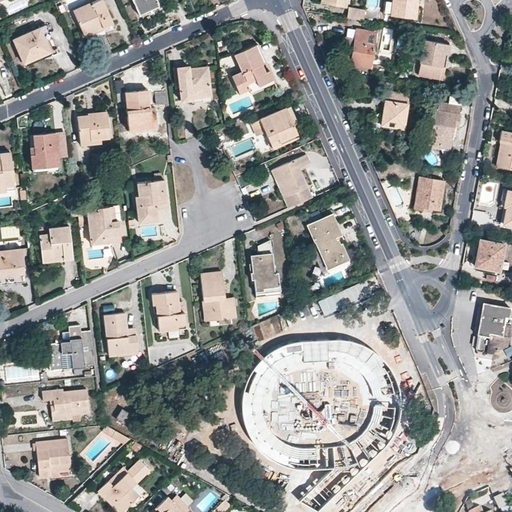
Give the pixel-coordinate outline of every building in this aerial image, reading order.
[(110,23),(100,0),(97,0),(73,11),(82,31),(100,23),(102,27),(110,23)] [(155,0),(132,0),(136,10),(156,1),(155,0)] [(136,10),(138,14),(161,3),(159,0),(155,0),(156,1),(136,10)] [(414,10),(415,0),(384,0),(383,12),(411,16),(411,10),(414,10)] [(348,7),(347,17),(362,19),(363,9),(348,7)] [(102,27),(100,23),(82,31),(84,35),(102,27)] [(366,23),(364,31),(375,32),(376,25),(366,23)] [(48,33),(45,24),(13,39),(23,63),(49,51),(42,35),(48,33)] [(356,29),(354,37),(349,36),(344,62),(369,66),(375,32),(364,31),(356,29)] [(25,66),(57,52),(48,33),(42,35),(49,51),(23,63),(25,66)] [(446,54),(448,44),(424,40),(417,74),(442,78),(444,66),(440,66),(442,53),(446,54)] [(261,64),(268,80),(258,85),(255,80),(236,88),(238,93),(248,89),(250,93),(274,83),(257,44),(254,45),(262,64),(261,64)] [(261,64),(262,64),(254,45),(234,54),(242,72),(231,77),(236,88),(255,80),(258,85),(268,80),(261,64)] [(189,66),(176,67),(178,86),(179,100),(193,99),(193,93),(209,91),(206,67),(189,69),(189,66)] [(148,92),(148,89),(124,91),(128,124),(155,121),(153,106),(149,106),(148,92)] [(408,94),(386,90),(380,124),(402,128),(408,94)] [(163,91),(153,91),(155,104),(165,103),(163,91)] [(193,99),(193,102),(208,101),(207,96),(209,96),(209,91),(193,93),(193,99)] [(458,106),(438,102),(436,110),(434,109),(429,139),(425,138),(425,140),(429,141),(428,146),(448,149),(452,126),(453,122),(457,123),(459,113),(457,113),(458,106)] [(293,124),(295,122),(289,107),(286,108),(293,124)] [(293,124),(286,108),(251,123),(256,135),(265,132),(270,142),(278,139),(278,141),(297,133),(293,124)] [(96,112),(96,116),(87,117),(87,115),(77,116),(80,144),(100,141),(100,138),(108,137),(105,111),(96,112)] [(128,124),(128,130),(156,127),(155,121),(128,124)] [(511,131),(501,130),(499,141),(500,141),(504,142),(501,157),(497,156),(496,165),(511,167),(511,131)] [(56,164),(53,132),(32,135),(33,146),(34,153),(30,153),(31,166),(56,164)] [(270,142),(272,147),(298,136),(297,133),(278,141),(278,139),(270,142)] [(0,152),(0,185),(13,184),(10,152),(0,152)] [(295,172),(294,169),(298,168),(309,163),(305,154),(271,170),(276,181),(281,180),(288,194),(283,196),(288,207),(310,197),(299,171),(295,172)] [(438,209),(443,181),(418,177),(413,207),(425,209),(425,207),(431,208),(438,209)] [(165,201),(163,179),(137,182),(138,195),(139,204),(135,205),(137,217),(155,215),(154,209),(154,202),(165,201)] [(281,180),(276,181),(283,196),(288,194),(281,180)] [(108,206),(86,208),(90,243),(104,241),(103,237),(119,235),(118,219),(114,220),(109,220),(108,206)] [(333,213),(309,224),(329,271),(350,262),(342,242),(345,241),(333,213)] [(71,258),(68,226),(48,228),(49,234),(39,235),(41,256),(62,254),(62,259),(71,258)] [(479,266),(499,270),(504,244),(480,239),(478,250),(481,251),(479,266)] [(24,272),(21,248),(0,250),(0,274),(23,272),(24,272)] [(272,253),(252,255),(253,271),(250,272),(251,279),(254,279),(255,291),(264,290),(264,288),(280,286),(278,272),(274,272),(272,253)] [(41,256),(42,262),(62,259),(62,254),(41,256)] [(357,266),(359,273),(366,270),(363,264),(357,266)] [(226,307),(225,297),(223,271),(201,274),(206,320),(235,317),(234,306),(226,307)] [(0,274),(0,283),(24,280),(23,272),(0,274)] [(374,277),(318,302),(326,318),(341,312),(381,293),(374,277)] [(255,291),(256,296),(280,294),(280,286),(264,288),(264,290),(255,291)] [(179,301),(178,291),(153,293),(154,305),(157,305),(159,325),(185,322),(185,312),(180,313),(179,301)] [(234,297),(225,297),(226,307),(234,306),(234,297)] [(508,317),(510,308),(483,303),(476,344),(478,346),(495,349),(495,346),(509,342),(511,326),(504,324),(505,317),(508,317)] [(124,313),(106,315),(110,354),(138,352),(137,335),(135,335),(127,336),(126,329),(124,313)] [(186,328),(185,322),(159,325),(159,331),(186,328)] [(70,331),(63,332),(63,342),(61,342),(61,343),(56,344),(56,343),(47,343),(50,369),(84,366),(84,363),(94,363),(91,331),(81,332),(80,326),(69,327),(70,331)] [(126,329),(127,336),(135,335),(134,328),(126,329)] [(302,472),(323,471),(333,470),(302,503),(318,511),(319,511),(363,468),(385,447),(395,431),(399,417),(400,400),(399,390),(392,372),(385,362),(371,350),(351,342),(319,342),(304,342),(289,345),(276,350),(264,359),(253,372),(244,390),(242,411),(246,428),(255,446),(266,458),(284,468),(302,472)] [(89,412),(87,390),(63,392),(63,389),(43,392),(43,399),(51,399),(52,416),(72,414),(89,412)] [(130,414),(123,410),(118,418),(125,422),(130,414)] [(106,425),(102,431),(112,436),(116,431),(106,425)] [(116,431),(112,436),(124,443),(129,438),(116,431)] [(71,470),(68,439),(37,442),(41,477),(59,475),(59,471),(71,470)] [(128,471),(124,467),(109,481),(108,481),(99,490),(120,511),(122,511),(139,495),(131,487),(136,483),(150,470),(140,460),(128,471)] [(139,495),(143,491),(136,483),(131,487),(139,495)] [(500,508),(508,504),(504,495),(496,498),(500,508)] [(182,511),(167,496),(158,506),(162,511),(182,511)] [(225,500),(215,509),(218,511),(222,511),(230,505),(225,500)]
